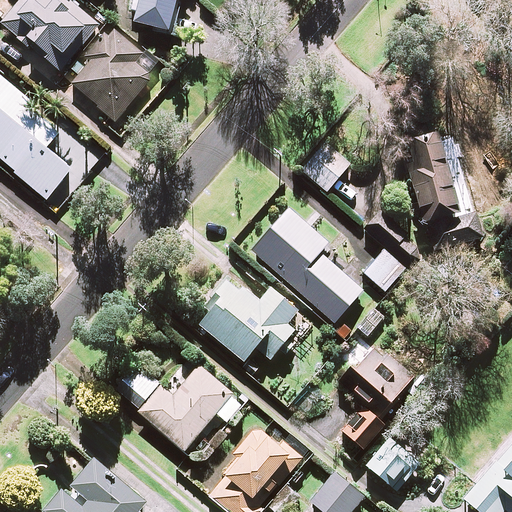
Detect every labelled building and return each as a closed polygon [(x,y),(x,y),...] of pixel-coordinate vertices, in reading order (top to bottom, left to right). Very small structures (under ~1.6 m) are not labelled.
[(24,0),(2,25),(61,76),(69,67),(63,62),(98,23),(74,2),(70,6),(63,0),(24,0)] [(144,0),(137,26),(171,35),(178,5),(181,0),(144,0)] [(161,72),(112,30),(88,59),(94,64),(74,87),(117,124),(161,72)] [(0,160),(58,212),(103,161),(76,137),(57,158),(49,151),(61,137),(36,115),(39,111),(2,78),(0,80),(0,160)] [(466,218),(443,141),(404,153),(434,254),(485,239),(477,214),(466,218)] [(352,166),(327,146),(304,173),(329,194),(352,166)] [(330,246),(290,211),(253,253),(336,326),(364,293),(322,256),(330,246)] [(424,252),(383,214),(366,231),(387,250),(365,274),(386,294),(424,252)] [(241,294),(229,284),(212,306),(217,310),(202,328),(247,365),(258,351),(273,362),(296,334),(288,327),(299,314),(273,292),(262,305),(244,291),(241,294)] [(417,378),(379,347),(359,371),(355,368),(341,385),(369,407),(345,435),(366,452),(385,429),(379,424),(417,378)] [(196,374),(185,365),(164,388),(149,375),(126,402),(186,454),(218,416),(228,425),(245,406),(201,368),(196,374)] [(301,464),(259,428),(236,454),(244,461),(211,498),(226,511),(262,511),(253,504),(266,489),(273,496),(301,464)] [(511,511),(511,437),(483,470),(487,474),(464,501),(477,511),(511,511)] [(418,469),(388,443),(367,468),(398,493),(418,469)] [(142,511),(147,506),(96,463),(67,498),(63,494),(48,511),(142,511)] [(354,511),(365,500),(335,475),(311,503),(321,511),(354,511)]
